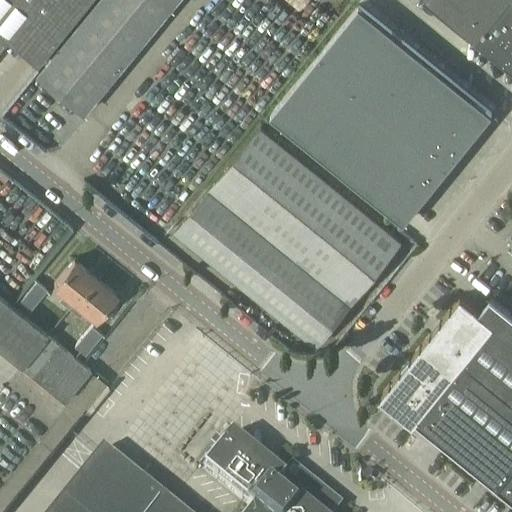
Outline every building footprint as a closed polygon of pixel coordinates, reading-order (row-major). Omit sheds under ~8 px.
[(0,0),(0,49),(7,41),(38,66),(91,0),(0,0)] [(176,0),(99,0),(39,72),(84,110),(176,0)] [(284,0),(298,11),(306,0),(284,0)] [(511,0),(432,0),(511,64),(511,0)] [(360,5),(271,115),(402,221),(491,112),(360,5)] [(401,240),(260,126),(175,231),(316,345),(401,240)] [(69,308),(95,276),(74,259),(53,284),(64,293),(59,300),(69,308)] [(95,276),(69,308),(81,317),(85,311),(95,319),(116,293),(95,276)] [(35,283),(18,303),(27,310),(44,290),(35,283)] [(380,395),(379,396),(380,397),(381,398),(393,407),(392,407),(393,408),(394,408),(405,417),(406,418),(412,422),(413,423),(416,419),(493,481),(511,496),(511,313),(491,296),(479,311),(475,307),(474,306),(462,297),(463,297),(462,296),(461,296),(460,297),(461,297),(451,309),(451,308),(450,309),(451,310),(441,321),(430,334),(430,335),(421,346),(420,347),(411,358),(400,372),(391,383),(390,383),(389,384),(390,384),(381,396),(380,395)] [(90,371),(0,299),(0,350),(65,403),(90,371)] [(90,327),(73,347),(83,355),(100,335),(90,327)] [(335,511),(340,506),(314,485),(304,498),(282,480),(284,478),(281,476),(230,435),(220,448),(214,443),(213,444),(208,450),(214,455),(203,469),(252,508),(248,511),(176,511),(101,450),(50,511),(335,511)]
